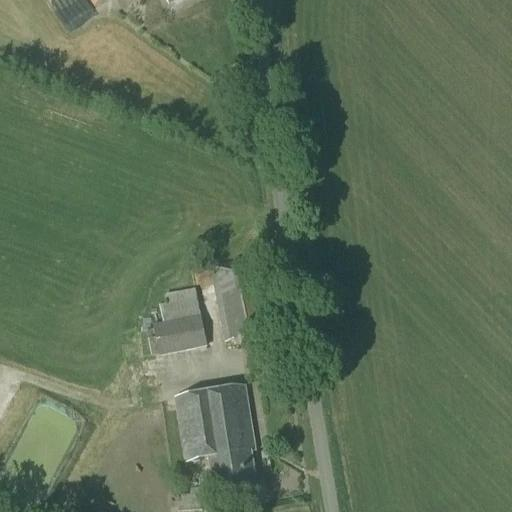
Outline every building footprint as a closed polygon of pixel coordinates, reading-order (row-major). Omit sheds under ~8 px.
[(185,0),(83,0),(75,5),(82,18),(96,11),(95,10),(112,0),(164,0),(169,9),(185,0)] [(278,346),(262,259),(209,268),(224,343),(234,341),(236,350),(258,346),(258,350),(278,346)] [(207,350),(195,292),(165,298),(164,295),(154,297),(155,308),(160,307),(164,325),(153,327),(155,340),(148,342),(152,359),(159,358),(159,360),(207,350)] [(257,490),(251,455),(257,454),(246,387),(174,399),(185,467),(209,462),(215,498),(257,490)] [(57,452),(72,419),(44,406),(22,452),(42,461),(48,448),(57,452)] [(290,474),(281,475),(282,496),(292,495),(290,474)] [(177,511),(201,511),(200,489),(191,490),(191,496),(176,497),(177,511)]
